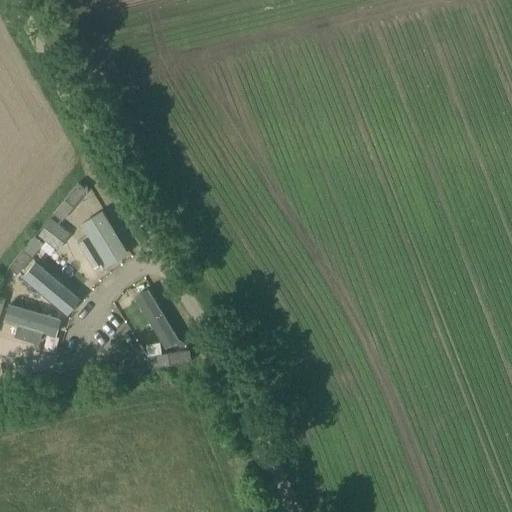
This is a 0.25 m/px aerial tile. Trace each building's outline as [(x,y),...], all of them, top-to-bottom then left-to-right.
[(72,207),(87,190),(78,183),(64,200),(72,207)] [(107,266),(128,253),(103,211),(81,224),(89,236),(78,242),(89,260),(100,254),(107,266)] [(57,249),(58,248),(70,233),(51,218),(38,234),(57,249)] [(17,274),(32,257),(23,250),(8,267),(17,274)] [(79,298),(35,261),(22,276),(66,314),(79,298)] [(134,297),(165,348),(179,340),(148,288),(134,297)] [(9,305),(4,320),(18,324),(15,335),(38,342),(41,331),(55,335),(59,320),(9,305)] [(0,348),(0,373),(38,385),(45,362),(0,348)] [(169,365),(191,361),(189,350),(167,353),(169,365)]
